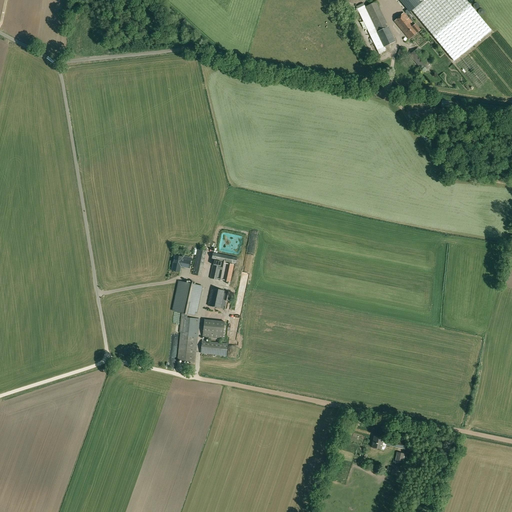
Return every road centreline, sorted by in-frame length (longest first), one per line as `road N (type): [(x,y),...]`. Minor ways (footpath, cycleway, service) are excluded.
road 1 (track): [(511,442),(108,361),(0,397)]
road 2 (unclassified): [(386,94),(255,72),(191,50),(56,64)]
road 3 (unclassified): [(108,361),(56,64)]
